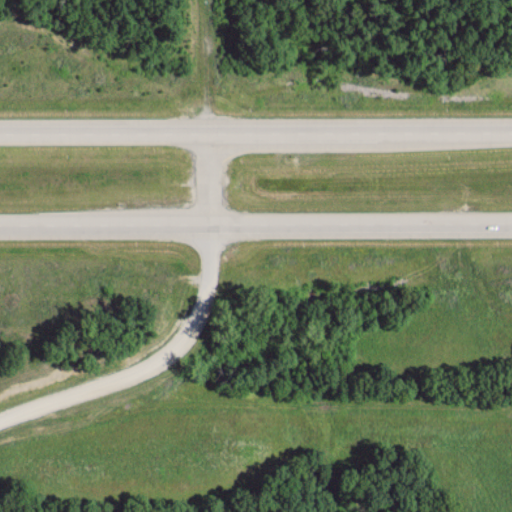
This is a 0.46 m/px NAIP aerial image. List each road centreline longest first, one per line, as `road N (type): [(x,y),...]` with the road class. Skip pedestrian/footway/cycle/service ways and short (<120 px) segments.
road 1 (residential): [(0,426),(163,359),(200,313),(211,224),(205,0)]
road 2 (trunk): [(0,224),(511,221)]
road 3 (trunk): [(511,130),(0,133)]
